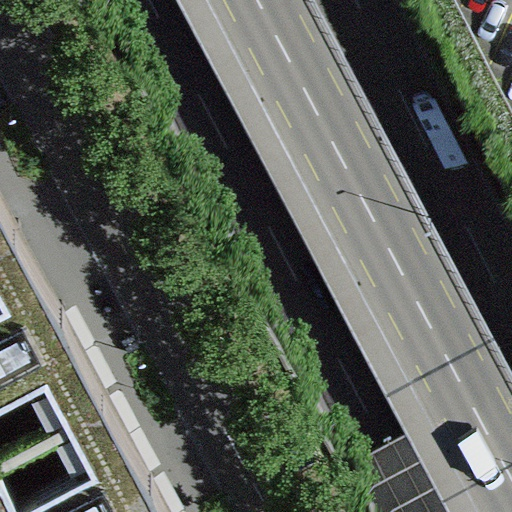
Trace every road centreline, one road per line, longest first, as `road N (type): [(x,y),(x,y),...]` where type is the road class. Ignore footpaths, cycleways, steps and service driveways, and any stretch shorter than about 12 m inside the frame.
road 1 (motorway): [(173,0),(439,511)]
road 2 (residential): [(0,8),(269,511)]
road 3 (primary): [(257,0),(511,478)]
road 4 (motorway): [(511,328),(337,0)]
